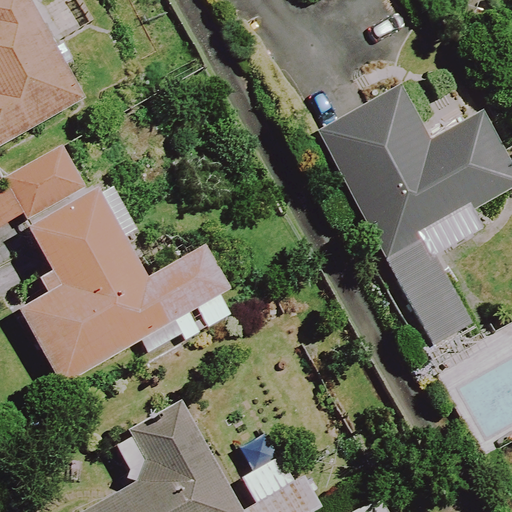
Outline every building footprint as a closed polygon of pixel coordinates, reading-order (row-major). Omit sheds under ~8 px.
[(0,0),(0,150),(75,110),(15,0),(0,0)] [(418,146),(391,98),(310,144),(441,375),(480,353),(429,262),(475,236),(466,220),(511,194),(468,118),(418,146)] [(90,202),(61,150),(0,183),(0,189),(2,193),(0,194),(0,232),(14,225),(53,297),(14,318),(54,392),(176,326),(185,344),(229,320),(195,257),(137,289),(90,202)] [(511,443),(511,373),(448,408),(478,462),(511,443)] [(308,511),(281,461),(221,493),(180,416),(108,454),(127,490),(85,511),(308,511)]
